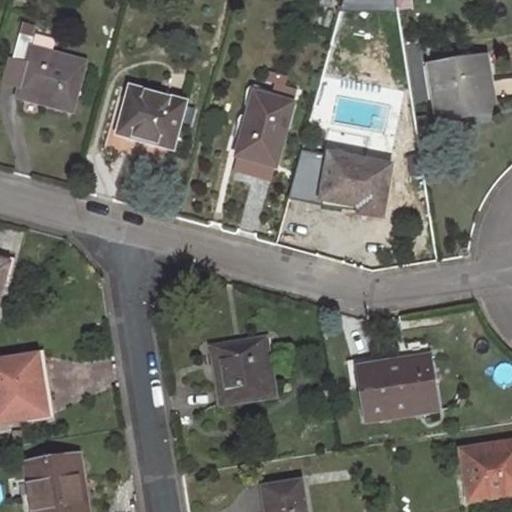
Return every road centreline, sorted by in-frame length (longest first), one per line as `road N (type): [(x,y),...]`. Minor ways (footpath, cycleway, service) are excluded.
road 1 (residential): [(127,240),(366,293),(403,292),(508,264)]
road 2 (residential): [(127,240),(125,310),(161,511)]
road 3 (residential): [(0,213),(127,240)]
